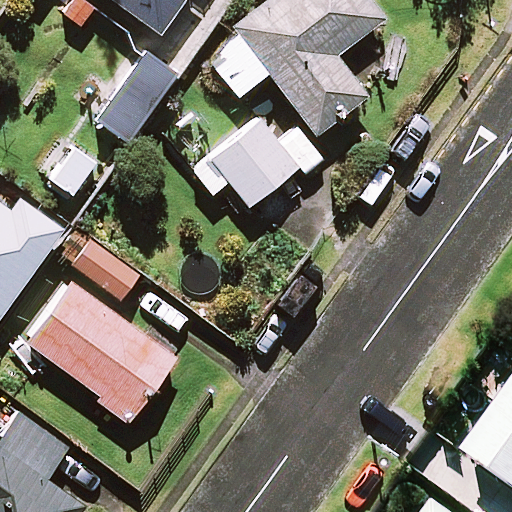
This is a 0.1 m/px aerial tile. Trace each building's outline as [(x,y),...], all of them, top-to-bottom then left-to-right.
[(113,0),(156,32),(180,0),(113,0)] [(368,0),(265,0),(230,28),(235,35),(207,57),(236,95),(267,71),(314,133),(366,93),(336,54),(382,18),(368,0)] [(172,72),(141,51),(113,94),(95,120),(126,140),(172,72)] [(297,165),(259,117),(193,170),(211,192),(227,179),(248,205),(297,165)] [(11,205),(0,197),(0,315),(61,226),(17,196),(11,205)] [(134,279),(88,241),(71,262),(116,300),(134,279)] [(171,355),(70,279),(25,340),(126,416),(171,355)] [(511,399),(471,455),(511,485),(511,399)] [(66,446),(18,411),(0,435),(0,511),(76,511),(83,503),(45,475),(66,446)]
